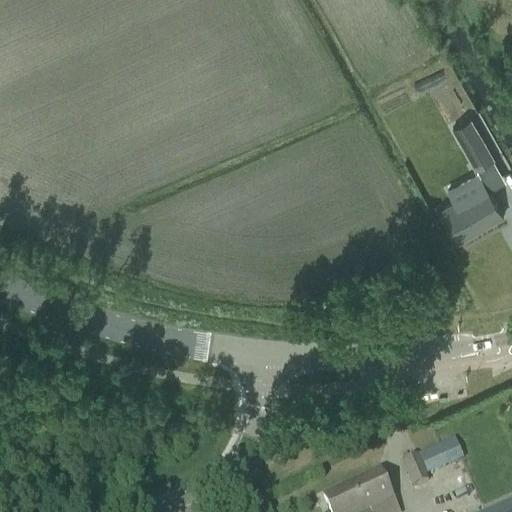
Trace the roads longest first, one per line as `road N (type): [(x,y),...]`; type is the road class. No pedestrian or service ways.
road 1 (tertiary): [(266,353),(154,338),(0,286)]
road 2 (tertiary): [(266,353),(367,358),(511,338)]
road 3 (tertiary): [(161,511),(214,484),(243,455),(266,353)]
